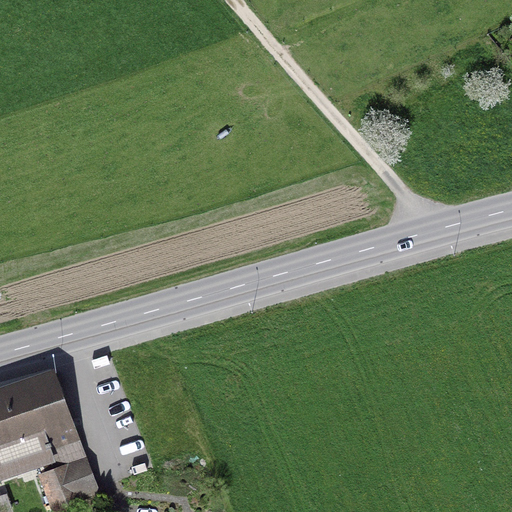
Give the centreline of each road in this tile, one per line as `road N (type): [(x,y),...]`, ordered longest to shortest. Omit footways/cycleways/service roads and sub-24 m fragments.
road 1 (tertiary): [(0,352),(511,208)]
road 2 (track): [(432,230),(235,0)]
